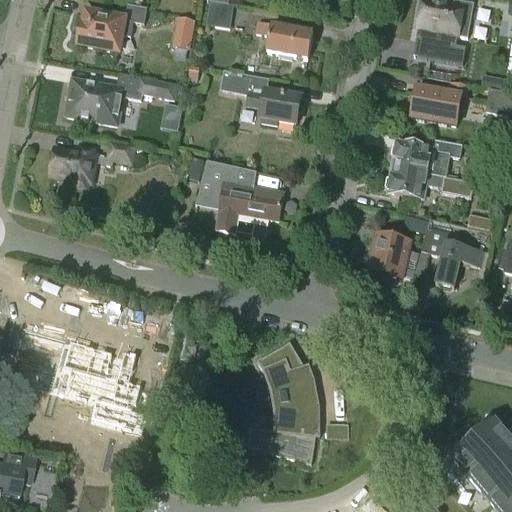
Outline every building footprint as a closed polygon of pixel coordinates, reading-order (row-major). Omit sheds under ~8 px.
[(456,10),(423,4),(418,34),(467,42),(474,7),(456,4),(456,10)] [(206,28),(229,32),(232,10),(210,6),(206,28)] [(79,50),(118,57),(121,40),(131,42),(133,27),(124,25),(124,24),(86,17),(84,31),(82,31),(79,50)] [(166,22),(163,38),(186,43),(189,26),(166,22)] [(279,59),(278,61),(291,64),(292,62),(307,64),(312,36),(271,29),(271,30),(257,27),(255,38),(269,40),(266,57),(279,59)] [(189,70),(186,85),(196,86),(198,72),(189,70)] [(225,77),(222,94),(248,98),(246,110),(261,113),(260,122),(261,122),(261,127),(276,129),(277,125),(296,128),(300,102),(274,98),(275,95),(265,93),(267,83),(243,79),(225,77)] [(482,78),(480,91),(504,96),(506,82),(482,78)] [(66,107),(65,113),(67,116),(66,121),(104,127),(116,129),(121,101),(140,105),(141,98),(174,104),(176,90),(119,79),(116,95),(110,93),(72,85),(69,104),(66,107)] [(469,90),(450,87),(447,99),(461,101),(466,102),(469,90)] [(416,93),(410,123),(456,131),(461,101),(447,99),(416,93)] [(511,98),(489,94),(485,117),(511,122),(511,98)] [(166,109),(161,131),(177,135),(182,112),(166,109)] [(391,147),(387,171),(444,182),(444,181),(441,181),(444,160),(454,161),(456,148),(422,142),(420,152),(391,147)] [(506,157),(508,146),(496,144),(494,155),(506,157)] [(107,163),(131,167),(133,152),(110,147),(107,163)] [(95,160),(93,159),(93,154),(80,152),(79,157),(59,153),(59,158),(55,160),(52,164),(51,168),(53,172),(56,175),(55,181),(75,185),(73,193),(86,195),(88,187),(91,188),(95,160)] [(188,183),(198,185),(204,165),(194,162),(188,183)] [(210,169),(196,204),(220,208),(215,233),(235,237),(238,218),(279,226),(284,198),(254,193),(257,177),(210,169)] [(444,182),(387,171),(383,196),(423,203),(425,190),(442,193),(467,197),(469,186),(444,182)] [(467,230),(490,235),(492,223),(469,218),(467,230)] [(404,223),(402,234),(425,240),(426,234),(427,233),(428,228),(404,223)] [(420,256),(415,278),(424,280),(429,259),(441,262),(435,289),(454,294),(460,267),(481,272),(485,256),(445,247),(447,239),(426,234),(425,240),(420,256)] [(369,274),(401,281),(408,247),(377,240),(369,274)] [(503,255),(499,275),(504,276),(503,279),(511,280),(511,245),(511,246),(509,256),(503,255)] [(113,358),(70,347),(57,398),(95,408),(90,424),(143,438),(148,419),(142,417),(147,397),(141,395),(142,391),(131,388),(138,359),(135,358),(136,354),(132,353),(131,357),(124,355),(121,368),(111,365),(113,358)] [(276,435),(242,432),(239,449),(301,466),(306,439),(309,439),(309,411),(309,409),(304,383),(304,381),(299,368),(295,370),(288,358),(276,364),(269,352),(248,364),(255,376),(264,371),(272,390),(273,397),(272,397),(274,407),(275,407),(276,412),(276,414),(276,435)] [(511,511),(511,445),(511,446),(495,428),(491,432),(487,428),(454,457),(457,461),(453,465),(494,511),(511,511)] [(327,429),(327,442),(347,441),(347,429),(327,429)] [(1,472),(0,471),(0,500),(16,504),(19,487),(29,489),(33,463),(4,458),(1,472)]
